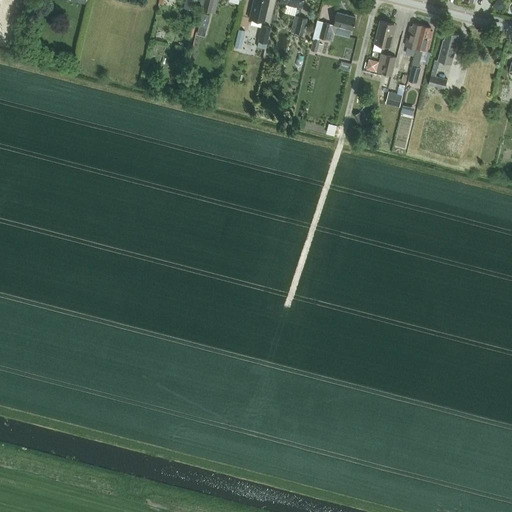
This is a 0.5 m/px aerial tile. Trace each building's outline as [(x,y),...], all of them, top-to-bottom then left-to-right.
[(195,0),(194,0),(188,0),(187,10),(193,12),(195,0)] [(208,12),(211,0),(203,0),(201,10),(208,12)] [(253,0),(249,18),(264,22),(268,0),(253,0)] [(497,0),(496,1),(495,5),(497,9),(501,10),(505,8),(506,4),(504,0),(497,0)] [(323,22),(319,38),(328,40),(330,29),(335,30),(336,26),(351,30),(352,30),(355,17),(336,12),(333,25),(323,22)] [(210,16),(202,14),(198,27),(206,29),(210,16)] [(298,16),(294,32),(303,34),(307,18),(298,16)] [(390,47),(391,44),(396,24),(380,20),(374,43),(390,47)] [(416,48),(422,25),(414,23),(413,26),(410,26),(405,46),(416,48)] [(257,47),(265,49),(270,27),(261,24),(257,40),(258,41),(257,47)] [(422,25),(416,48),(427,51),(433,31),(430,31),(431,28),(422,25)] [(445,40),(444,39),(438,60),(452,64),(457,44),(456,43),(458,35),(447,32),(445,40)] [(237,37),(234,47),(241,48),(243,39),(243,38),(237,37)] [(320,40),(313,39),(310,50),(320,53),(322,44),(319,43),(320,40)] [(423,50),(417,49),(412,65),(413,65),(408,80),(417,83),(422,68),(418,67),(423,50)] [(386,54),(381,72),(392,75),(397,57),(393,56),(388,54),(387,54),(386,54)] [(368,67),(379,71),(383,61),(372,57),(368,67)] [(436,76),(440,62),(436,61),(432,75),(436,76)] [(448,79),(436,76),(432,75),(429,86),(445,90),(448,79)] [(390,83),(384,82),(382,91),(388,93),(390,83)] [(404,96),(390,92),(387,104),(401,107),(404,96)] [(360,112),(354,115),(359,125),(365,122),(360,112)] [(403,112),(398,138),(390,136),(389,142),(396,143),(395,150),(408,153),(415,114),(403,112)] [(331,122),(329,133),(337,134),(340,124),(331,122)]
